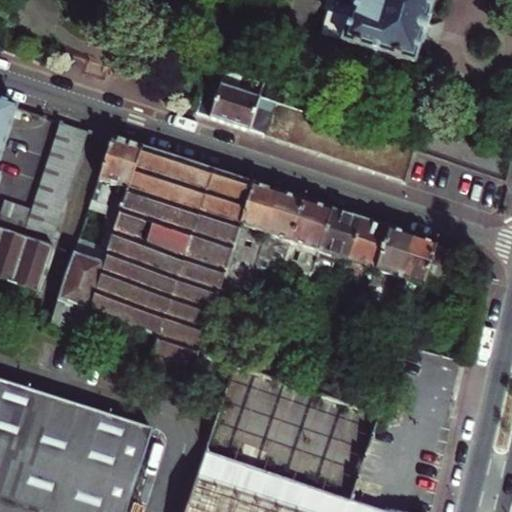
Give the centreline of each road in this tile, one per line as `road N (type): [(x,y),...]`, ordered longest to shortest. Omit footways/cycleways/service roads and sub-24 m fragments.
road 1 (residential): [(511,243),(0,75)]
road 2 (primary): [(511,328),(470,511)]
